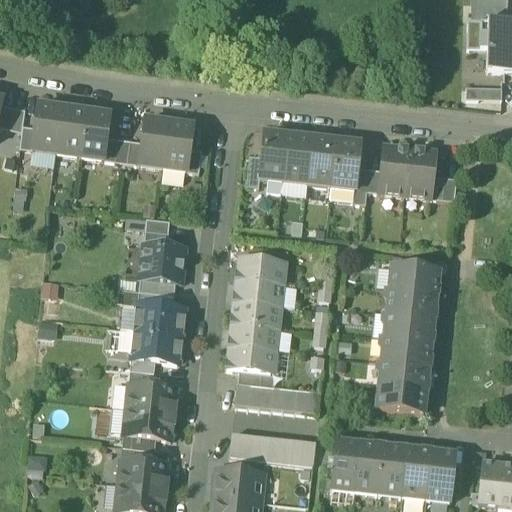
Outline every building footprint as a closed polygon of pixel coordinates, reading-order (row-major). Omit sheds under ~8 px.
[(470,0),(470,27),(497,27),(497,21),(506,21),(506,0),(470,0)] [(485,79),(511,79),(511,21),(506,21),(497,21),(497,27),(470,27),(466,26),(466,56),(486,57),(485,79)] [(464,107),(501,108),(501,96),(465,95),(464,107)] [(0,114),(0,136),(21,141),(22,135),(24,118),(0,113),(0,114)] [(30,160),(54,163),(60,116),(37,113),(33,137),(30,160)] [(84,119),(60,116),(54,163),(78,166),(84,119)] [(108,123),(84,119),(78,166),(102,169),(105,146),(108,123)] [(137,174),(161,177),(167,131),(144,127),(141,151),(137,174)] [(191,134),(167,131),(161,177),(185,181),(188,157),(191,134)] [(33,137),(22,135),(21,141),(18,158),(30,160),(33,137)] [(281,201),(282,191),(287,144),(263,141),(260,166),(258,188),(267,189),(266,199),(281,201)] [(282,191),(306,193),(311,146),(287,144),(282,191)] [(114,171),(117,148),(105,146),(102,169),(114,171)] [(306,193),(330,196),(335,149),(311,146),(306,193)] [(129,150),(117,148),(114,171),(126,172),(129,150)] [(335,149),(330,196),(353,198),(354,199),(356,176),(359,151),(335,149)] [(129,150),(126,172),(126,173),(137,174),(141,151),(129,150)] [(377,202),(403,205),(408,157),(382,154),(380,179),(377,202)] [(185,181),(197,182),(201,159),(188,157),(185,181)] [(434,160),(408,157),(403,205),(429,207),(431,184),(434,160)] [(245,195),(257,197),(258,188),(260,166),(248,164),(245,195)] [(364,213),(365,201),(368,177),(356,176),(354,199),(353,198),(351,210),(351,212),(364,213)] [(380,179),(368,177),(365,201),(377,202),(380,179)] [(429,207),(441,209),(443,186),(431,184),(429,207)] [(455,187),(443,186),(441,209),(453,210),(455,187)] [(351,210),(353,198),(330,196),(328,208),(351,210)] [(144,239),(167,241),(168,229),(145,227),(144,239)] [(168,242),(167,241),(144,239),(143,251),(166,253),(168,242)] [(174,292),(180,292),(184,255),(166,253),(143,251),(139,288),(174,292)] [(250,266),(285,270),(287,258),(251,255),(250,266)] [(237,265),(235,287),(279,292),(280,282),(284,283),(285,270),(250,266),(237,265)] [(391,298),(435,303),(436,293),(437,279),(390,274),(388,298),(391,298)] [(235,287),(233,310),(276,314),(278,303),(281,302),(283,298),(281,293),(279,292),(235,287)] [(139,288),(137,300),(161,302),(173,304),(174,292),(139,288)] [(136,313),(136,312),(137,300),(117,298),(115,311),(136,313)] [(435,303),(391,298),(390,309),(386,312),(385,321),(388,322),(429,326),(430,316),(433,317),(435,303)] [(161,302),(137,300),(136,312),(160,314),(161,302)] [(233,310),(230,332),(274,336),(275,325),(278,324),(280,320),(279,316),(276,314),(233,310)] [(136,313),(133,340),(181,345),(184,319),(182,317),(160,314),(136,312),(136,313)] [(429,326),(388,322),(387,334),(384,336),(383,345),(386,346),(427,350),(427,343),(430,343),(431,341),(432,327),(429,326)] [(230,332),(228,354),(272,358),(273,347),(276,346),(278,342),(277,338),(274,336),(230,332)] [(178,370),(181,345),(133,340),(125,339),(123,353),(131,359),(130,367),(154,370),(176,372),(178,370)] [(427,350),(386,346),(385,357),(381,360),(380,369),(383,370),(424,374),(425,367),(428,367),(428,365),(430,350),(427,350)] [(274,361),(272,358),(228,354),(226,377),(238,378),(269,381),(270,370),(274,368),(276,364),(274,361)] [(129,379),(153,382),(154,370),(130,367),(129,379)] [(424,374),(383,370),(382,381),(379,384),(378,393),(422,398),(422,390),(425,391),(426,388),(427,374),(424,374)] [(238,378),(236,390),(249,391),(260,392),(272,394),(273,382),(269,381),(238,378)] [(127,391),(164,395),(165,383),(153,382),(129,379),(127,391)] [(234,414),(246,415),(249,391),(236,390),(234,414)] [(127,391),(125,417),(173,422),(175,396),(164,395),(127,391)] [(260,392),(249,391),(246,415),(258,416),(260,392)] [(272,394),(260,392),(258,416),(269,417),(270,417),(272,394)] [(422,422),(425,398),(422,398),(378,393),(375,417),(422,422)] [(284,395),(272,394),(270,417),(281,419),(284,395)] [(284,395),(281,419),(293,420),(296,396),(295,396),(284,395)] [(307,397),(296,396),(293,420),(305,421),(307,397)] [(320,399),(307,397),(305,421),(317,423),(320,399)] [(170,448),(173,422),(125,417),(122,443),(155,446),(170,448)] [(228,465),(240,466),(243,443),(231,441),(228,465)] [(122,443),(121,455),(154,458),(155,446),(122,443)] [(255,444),(243,443),(240,466),(252,468),(255,444)] [(267,445),(255,444),(252,468),(264,469),(267,445)] [(278,446),(267,445),(264,469),(276,470),(278,446)] [(290,448),(278,446),(276,470),(287,472),(290,448)] [(301,449),(290,448),(287,472),(299,473),(301,449)] [(314,450),(301,449),(299,473),(312,474),(314,450)] [(330,496),(354,499),(359,451),(335,449),(330,496)] [(383,454),(359,451),(354,499),(378,502),(383,454)] [(407,456),(383,454),(378,502),(401,504),(407,456)] [(157,459),(154,458),(121,455),(119,467),(155,471),(157,459)] [(430,459),(407,456),(401,504),(425,507),(430,459)] [(454,462),(430,459),(425,507),(449,509),(454,462)] [(263,481),(264,469),(252,468),(240,466),(239,478),(263,481)] [(477,511),(497,511),(502,471),(502,467),(492,466),(491,470),(482,469),(477,511)] [(119,467),(117,493),(164,498),(167,472),(155,471),(119,467)] [(511,472),(502,471),(497,511),(511,511),(511,467),(511,468),(511,472)] [(215,476),(212,504),(260,509),(263,481),(239,478),(215,476)] [(162,511),(164,498),(117,493),(114,511),(162,511)]
